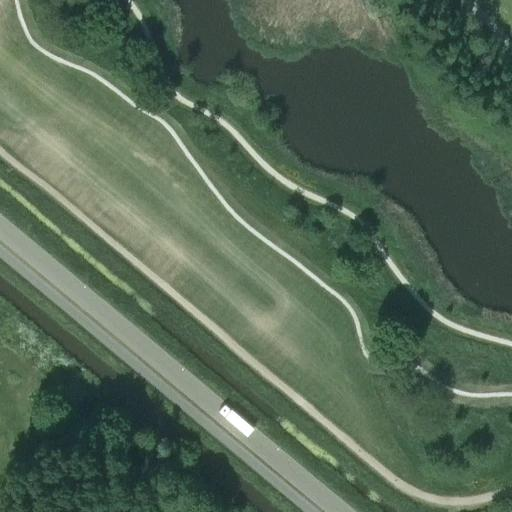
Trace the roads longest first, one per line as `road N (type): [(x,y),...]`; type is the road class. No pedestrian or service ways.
road 1 (unknown): [(511,489),(462,503),(405,491),(0,152)]
road 2 (tertiary): [(335,511),(0,230)]
